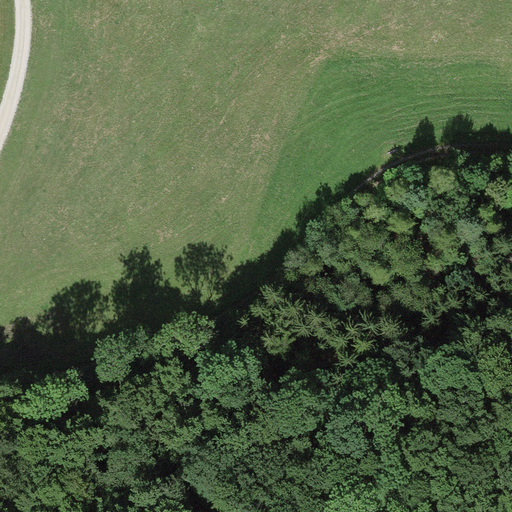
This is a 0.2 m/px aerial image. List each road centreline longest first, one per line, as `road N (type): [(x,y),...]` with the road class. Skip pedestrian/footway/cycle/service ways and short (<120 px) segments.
road 1 (track): [(0,348),(101,362),(241,340),(353,238),(368,202),(396,174),(434,156),(511,149)]
road 2 (track): [(17,0),(20,40),(0,120)]
